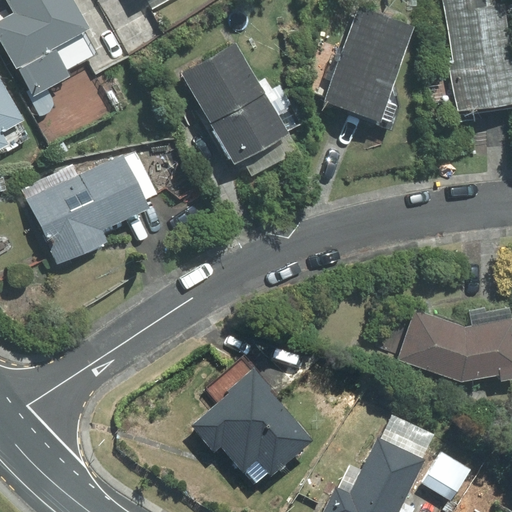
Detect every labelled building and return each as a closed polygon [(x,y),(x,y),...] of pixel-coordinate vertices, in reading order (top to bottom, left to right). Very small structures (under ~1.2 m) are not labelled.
[(81,29),(66,0),(1,0),(9,15),(0,19),(0,44),(10,65),(81,29)] [(489,2),(488,0),(441,0),(453,111),(511,105),(501,0),(489,2)] [(352,14),(343,11),(319,76),(328,79),(319,103),(386,127),(399,93),(384,87),(409,22),(357,2),(352,14)] [(235,157),(245,176),(296,148),(286,129),(302,120),(282,85),(268,93),(259,77),(253,80),(230,37),(174,67),(226,162),(235,157)] [(0,129),(20,119),(0,84),(0,144),(5,142),(0,133),(0,129)] [(97,229),(143,206),(140,200),(155,192),(133,149),(118,157),(115,152),(76,172),(71,162),(20,188),(59,265),(104,242),(97,229)] [(396,359),(455,378),(492,374),(492,380),(511,378),(511,339),(510,318),(455,324),(412,310),(396,359)] [(255,490),(307,444),(271,403),(277,398),(240,356),(204,388),(217,403),(187,429),(211,456),(218,449),(255,490)] [(413,511),(414,511),(400,505),(429,440),(381,419),(357,472),(343,466),(322,511),(413,511)] [(436,454),(416,482),(447,503),(467,475),(436,454)]
